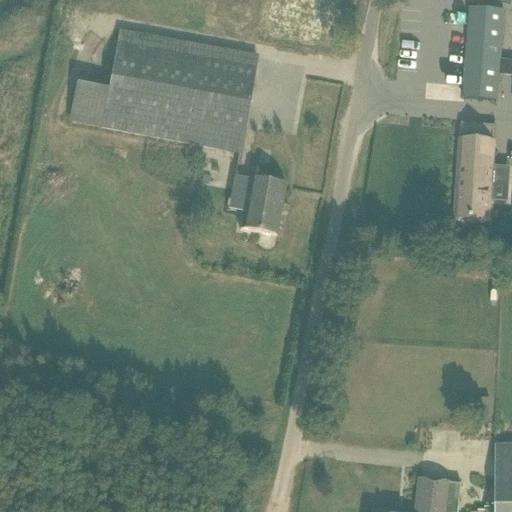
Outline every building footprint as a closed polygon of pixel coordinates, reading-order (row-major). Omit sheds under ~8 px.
[(511,62),(499,61),(503,12),(470,10),(463,99),(497,102),(499,77),(511,77),(511,62)] [(257,57),(100,27),(81,126),(238,155),(257,57)] [(495,129),(463,127),(455,221),(476,223),(489,223),(495,129)] [(240,231),(256,234),(275,238),(285,187),(249,181),(240,231)] [(511,511),(511,447),(495,447),(495,511),(511,511)] [(446,511),(447,502),(459,504),(461,486),(420,481),(416,511),(446,511)]
